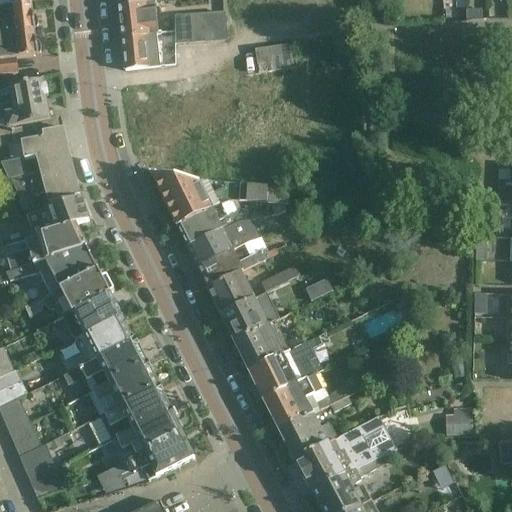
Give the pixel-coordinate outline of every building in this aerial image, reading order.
[(0,0),(0,11),(33,8),(31,0),(0,0)] [(304,0),(242,0),(243,11),(305,9),(304,0)] [(118,7),(121,40),(156,37),(153,5),(157,5),(157,3),(118,7)] [(0,36),(37,32),(37,31),(38,29),(38,27),(38,24),(37,22),(36,19),(35,18),(34,18),(33,8),(0,11),(0,36)] [(466,13),(466,23),(482,23),(481,12),(466,13)] [(225,42),(224,16),(207,17),(209,43),(225,42)] [(209,43),(207,17),(191,18),(193,44),(209,43)] [(193,44),(191,18),(175,19),(175,46),(193,44)] [(37,32),(0,36),(0,76),(17,75),(15,61),(38,58),(38,57),(40,57),(41,55),(41,52),(41,49),(40,46),(38,44),(37,32)] [(156,37),(121,40),(125,73),(160,69),(156,37)] [(297,71),(294,47),(282,49),(285,73),(297,71)] [(285,73),(282,49),(269,50),(272,74),(285,73)] [(272,74),(269,50),(257,52),(260,76),(272,74)] [(0,130),(50,122),(43,83),(6,90),(0,91),(0,130)] [(0,149),(9,148),(12,165),(21,164),(25,163),(36,161),(69,154),(61,119),(50,122),(0,130),(0,149)] [(11,182),(15,192),(75,177),(69,154),(36,161),(40,174),(25,178),(21,164),(12,165),(2,167),(8,182),(11,182)] [(239,161),(239,173),(281,175),(282,163),(239,161)] [(75,177),(15,192),(22,212),(26,213),(35,210),(31,199),(45,196),(48,207),(61,203),(80,198),(75,177)] [(151,178),(177,231),(213,214),(229,206),(248,206),(268,207),(289,208),(290,192),(268,190),(224,187),(196,185),(196,186),(151,178)] [(24,233),(28,243),(75,228),(90,224),(81,201),(28,217),(32,230),(24,233)] [(238,226),(253,223),(251,211),(249,211),(248,206),(229,206),(213,214),(177,231),(187,251),(188,251),(238,226)] [(287,222),(290,232),(305,227),(302,217),(287,222)] [(199,272),(233,254),(248,246),(261,241),(253,223),(238,226),(188,251),(199,272)] [(13,274),(7,276),(87,251),(75,228),(28,243),(26,243),(30,255),(9,262),(13,274)] [(40,276),(51,297),(99,273),(87,251),(7,276),(10,285),(40,276)] [(208,291),(244,273),(276,258),(274,254),(267,257),(265,252),(238,265),(233,254),(199,272),(208,291)] [(261,286),(266,297),(289,286),(289,285),(299,280),(294,270),(261,286)] [(61,322),(63,321),(111,297),(114,294),(107,280),(103,281),(99,273),(51,297),(26,310),(30,319),(42,313),(44,308),(47,307),(48,310),(54,308),(61,322)] [(207,291),(221,319),(258,301),(244,273),(208,291),(207,291)] [(63,321),(75,345),(123,321),(111,297),(63,321)] [(221,319),(235,346),(271,328),(258,301),(221,319)] [(75,345),(87,367),(135,344),(123,321),(75,345)] [(235,346),(249,375),(284,358),(301,349),(298,343),(287,348),(288,351),(284,354),(271,328),(235,346)] [(249,375),(264,404),(299,387),(298,386),(289,369),(296,365),(295,363),(324,349),(320,340),(301,349),(284,358),(249,375)] [(93,379),(99,391),(147,367),(135,344),(64,379),(69,389),(85,381),(86,383),(93,379)] [(3,352),(0,353),(0,381),(14,376),(3,352)] [(99,419),(100,419),(159,390),(147,367),(99,391),(88,396),(99,419)] [(264,404),(279,434),(348,400),(349,400),(357,396),(353,387),(316,406),(313,399),(315,398),(314,397),(323,393),(316,377),(298,386),(299,387),(264,404)] [(21,385),(0,395),(0,410),(21,400),(27,397),(21,385)] [(100,419),(112,443),(170,413),(159,390),(100,419)] [(22,400),(17,403),(0,411),(0,414),(9,436),(32,424),(22,400)] [(279,434),(295,465),(336,444),(329,428),(321,432),(315,421),(321,418),(323,422),(352,407),(349,400),(348,400),(279,434)] [(485,406),(458,407),(459,428),(486,427),(485,406)] [(131,449),(136,460),(182,436),(170,413),(112,443),(118,455),(131,449)] [(380,422),(336,444),(295,465),(312,496),(353,474),(375,463),(396,452),(380,422)] [(43,449),(32,424),(9,436),(20,460),(43,449)] [(182,436),(136,460),(97,479),(105,497),(126,490),(122,482),(143,471),(149,483),(195,460),(182,436)] [(45,448),(43,449),(20,460),(30,485),(56,472),(45,448)] [(379,471),(375,463),(353,474),(358,483),(361,481),(379,471)] [(65,468),(56,472),(30,485),(38,502),(75,488),(65,468)] [(312,496),(321,511),(357,511),(373,504),(364,488),(355,493),(353,489),(362,484),(361,481),(358,483),(353,474),(312,496)] [(163,511),(159,503),(142,511),(163,511)]
